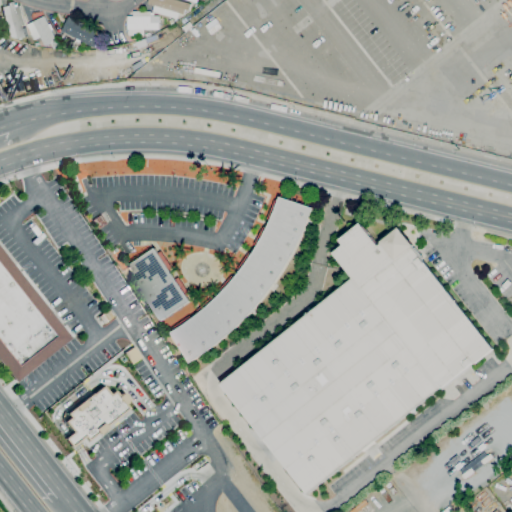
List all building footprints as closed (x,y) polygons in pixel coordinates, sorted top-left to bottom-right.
[(177,19),(153,12),(154,6),(147,4),(148,0),(176,0),(191,4),(189,10),(185,9),(184,15),(179,13),(177,19)] [(17,40),(17,39),(15,40),(14,38),(13,38),(13,36),(14,35),(11,25),(7,26),(7,23),(4,24),(1,8),(6,7),(6,4),(14,2),(15,6),(20,5),(24,21),(18,22),(22,38),(19,39),(19,40),(17,40)] [(144,36),(128,36),(128,30),(127,30),(127,16),(133,16),(133,11),(150,11),(150,23),(159,23),(159,29),(144,29),(144,36)] [(53,50),(50,43),(44,46),(40,37),(34,40),(27,25),(44,16),(48,25),(50,24),(53,30),(52,30),(59,47),(53,50)] [(88,48),(77,39),(73,45),(62,37),(66,32),(59,27),(67,16),(77,24),(80,19),(97,31),(93,36),(95,37),(96,37),(101,41),(99,44),(94,40),(88,48)] [(313,208),(311,213),(310,217),(308,222),(305,230),(301,237),(298,245),(294,252),(290,259),(286,267),(282,272),(279,278),(275,283),(270,290),(265,296),(260,302),(254,309),(248,315),(242,321),(236,327),(230,333),(223,338),(218,342),(213,346),(208,350),(202,354),(196,358),(189,363),(171,333),(180,327),(189,321),(198,315),(204,310),(210,305),(216,299),(222,293),(229,286),(235,279),(242,270),(249,260),(255,251),(259,243),(263,236),(267,229),(271,222),(274,215),(276,208),(278,205),(279,201),(280,197),(313,208)] [(308,494),(220,384),(353,278),(334,253),(344,245),(340,240),(361,223),(379,246),(382,244),(381,242),(399,228),(414,246),(413,247),(494,349),(475,364),(474,363),(441,389),(441,388),(308,494)] [(15,383),(0,364),(0,249),(71,339),(15,383)] [(161,320),(126,268),(155,249),(190,301),(161,320)] [(126,409),(122,404),(126,400),(119,392),(116,396),(111,391),(107,394),(100,386),(63,414),(66,418),(61,421),(68,432),(64,436),(61,439),(68,448),(72,445),(81,437),(85,441),(95,433),(96,435),(100,431),(105,427),(104,426),(118,415),(126,409)] [(233,511),(262,493),(274,511),(233,511)]
